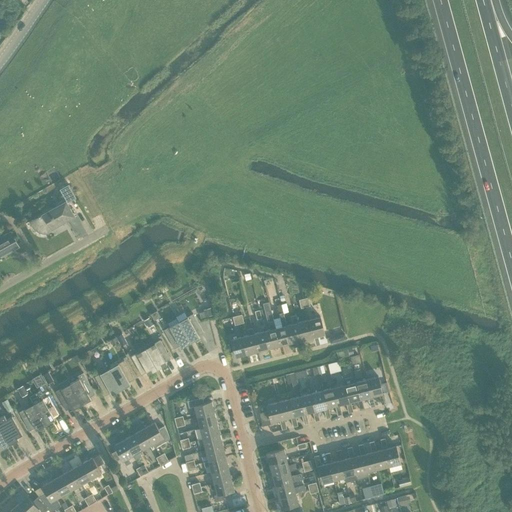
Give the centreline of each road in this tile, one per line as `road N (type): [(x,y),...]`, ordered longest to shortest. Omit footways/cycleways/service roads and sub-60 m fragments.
road 1 (residential): [(0,486),(201,366),(224,374),(242,444)]
road 2 (motorway): [(441,0),(511,259)]
road 3 (residential): [(311,427),(374,411),(380,433),(317,449),(314,438)]
road 4 (residential): [(154,511),(142,481),(179,460),(192,511)]
road 5 (residential): [(0,288),(107,227)]
